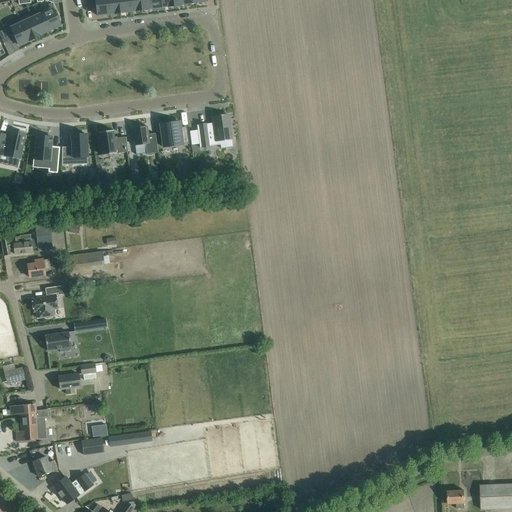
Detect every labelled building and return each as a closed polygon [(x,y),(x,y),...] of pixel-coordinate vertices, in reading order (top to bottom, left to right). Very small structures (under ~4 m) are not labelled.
[(95,0),(97,16),(109,14),(107,0),(95,0)] [(117,0),(107,0),(109,14),(115,13),(115,14),(120,13),(117,0)] [(117,0),(120,13),(125,13),(125,12),(130,11),(128,0),(117,0)] [(128,0),(130,11),(136,11),(141,11),(139,0),(128,0)] [(150,0),(139,0),(141,11),(146,10),(146,9),(152,8),(150,0)] [(161,0),(150,0),(152,8),(163,7),(161,0)] [(40,9),(50,31),(61,26),(58,19),(59,18),(57,13),(55,14),(51,4),(40,9)] [(41,13),(31,18),(40,36),(40,35),(50,31),(40,9),(39,9),(41,13)] [(29,41),(19,18),(8,23),(13,35),(18,45),(29,40),(29,41)] [(19,18),(29,41),(40,36),(31,18),(21,23),(19,18)] [(4,30),(8,37),(13,35),(8,23),(8,24),(2,26),(4,30)] [(4,30),(0,31),(0,35),(4,44),(10,41),(8,37),(4,30)] [(213,123),(197,126),(200,148),(220,145),(220,141),(232,139),(229,115),(213,117),(213,123)] [(162,134),(163,147),(189,144),(187,127),(180,128),(179,122),(160,124),(162,134)] [(147,126),(133,128),(135,146),(145,145),(147,154),(158,153),(155,134),(148,135),(147,126)] [(0,133),(0,135),(0,154),(9,156),(7,166),(18,168),(25,134),(24,134),(22,134),(22,133),(20,133),(19,133),(17,132),(17,133),(14,132),(11,131),(10,135),(0,133)] [(114,131),(98,133),(99,133),(102,155),(101,155),(101,156),(127,152),(125,137),(117,138),(117,139),(114,140),(113,131),(114,131)] [(37,136),(35,160),(49,161),(48,172),(57,173),(60,147),(51,147),(52,137),(37,136)] [(86,136),(71,137),(72,149),(62,150),(62,168),(88,166),(86,136)] [(97,177),(91,178),(91,194),(99,192),(97,177)] [(130,180),(115,182),(117,190),(131,188),(130,180)] [(49,227),(35,229),(38,247),(51,246),(49,227)] [(1,232),(3,246),(4,256),(11,255),(8,231),(1,232)] [(13,244),(15,254),(32,253),(30,235),(19,236),(19,237),(15,238),(16,244),(13,244)] [(68,257),(69,268),(113,264),(111,252),(68,257)] [(29,277),(45,275),(44,271),(49,270),(48,260),(42,261),(42,260),(35,261),(35,264),(27,265),(29,277)] [(67,286),(58,287),(59,295),(68,294),(67,286)] [(56,295),(32,298),(34,312),(36,312),(37,318),(44,317),(46,319),(51,318),(52,316),(55,315),(54,309),(58,309),(56,295)] [(92,321),(73,324),(75,332),(106,327),(105,319),(92,321)] [(69,332),(45,336),(47,351),(60,349),(60,352),(70,351),(70,348),(71,348),(69,332)] [(109,363),(95,364),(95,368),(99,368),(100,381),(98,382),(98,390),(111,389),(109,363)] [(95,374),(95,365),(81,366),(81,374),(95,374)] [(22,368),(4,373),(6,380),(18,377),(19,381),(25,379),(22,368)] [(80,387),(79,374),(58,377),(60,389),(66,389),(67,395),(75,394),(74,388),(80,387)] [(29,419),(36,419),(36,414),(35,404),(10,406),(11,415),(20,414),(20,417),(23,417),(23,419),(29,419)] [(41,418),(36,419),(29,419),(23,419),(23,417),(20,417),(22,431),(16,432),(16,442),(46,439),(44,418),(41,418)] [(150,432),(109,437),(109,440),(110,447),(117,446),(116,444),(145,440),(145,442),(150,432)] [(101,438),(82,441),(84,455),(103,452),(101,438)] [(39,477),(48,473),(52,472),(57,470),(54,461),(49,463),(46,457),(33,462),(39,477)] [(108,466),(112,486),(132,482),(128,462),(108,466)] [(66,477),(54,486),(58,492),(57,493),(58,494),(59,494),(61,496),(60,497),(61,498),(62,498),(67,504),(79,495),(78,493),(84,489),(85,491),(93,485),(85,474),(71,484),(66,477)] [(511,484),(480,486),(480,496),(481,510),(511,508),(511,484)] [(464,490),(448,491),(449,504),(456,504),(457,509),(465,509),(464,503),(465,503),(464,490)] [(126,502),(118,511),(130,511),(134,507),(126,502)]
